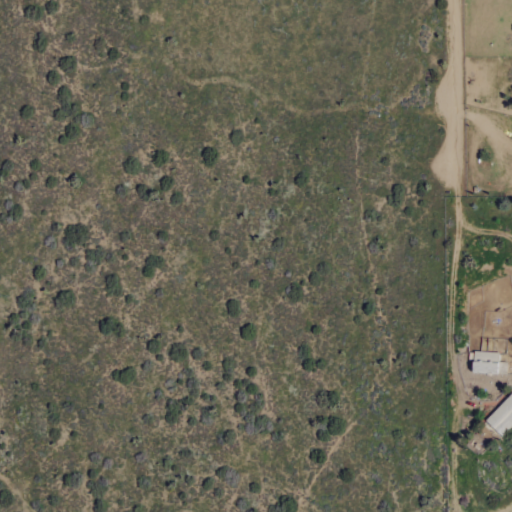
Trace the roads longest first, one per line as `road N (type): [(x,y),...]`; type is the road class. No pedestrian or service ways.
road 1 (track): [(455,183),(450,346),(463,394)]
road 2 (residential): [(453,0),(455,183)]
